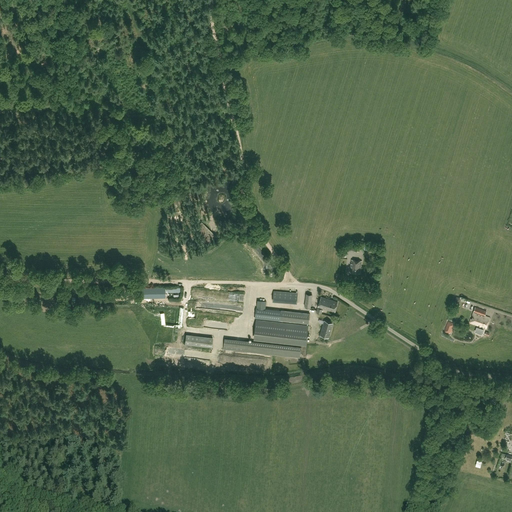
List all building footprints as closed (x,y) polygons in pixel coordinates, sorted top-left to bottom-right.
[(216,238),(202,223),(194,230),(206,245),(216,238)] [(223,246),(216,250),(221,257),(227,253),(223,246)] [(351,260),(350,273),(360,274),(362,261),(351,260)] [(338,302),(321,297),(318,307),(334,312),(338,302)] [(257,300),(255,317),(264,318),(266,301),(257,300)] [(484,316),(486,311),(475,307),(469,322),(486,329),(490,318),(484,316)] [(271,310),(271,315),(270,318),(308,323),(309,313),(271,309),(271,310)] [(320,335),(329,337),(333,323),(324,321),(320,335)] [(256,322),(254,338),(306,344),(308,328),(256,322)] [(185,344),(213,347),(213,337),(186,334),(185,344)] [(303,350),(226,341),(225,351),(302,360),(303,350)]
